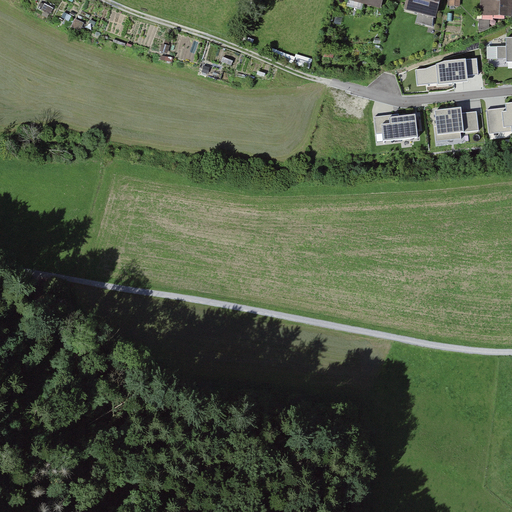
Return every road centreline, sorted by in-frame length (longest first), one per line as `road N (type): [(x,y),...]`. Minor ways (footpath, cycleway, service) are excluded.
road 1 (track): [(0,266),(446,347),(511,352)]
road 2 (track): [(331,82),(106,0)]
